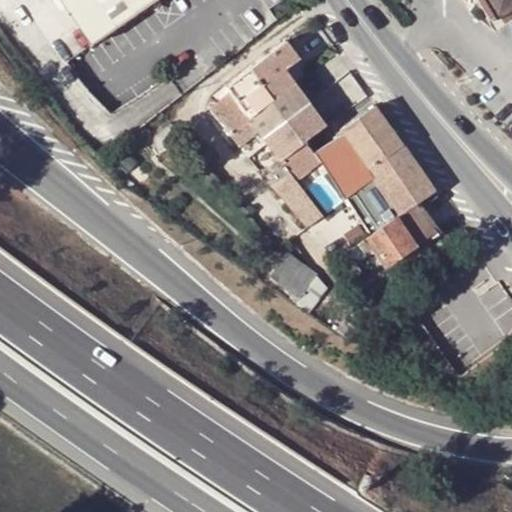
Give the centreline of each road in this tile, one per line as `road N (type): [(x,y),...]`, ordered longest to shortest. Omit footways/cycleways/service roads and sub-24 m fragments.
road 1 (motorway): [(511,450),(393,426),(0,134)]
road 2 (motorway): [(344,511),(0,264)]
road 3 (primary): [(344,0),(383,67),(511,230)]
road 4 (motorway): [(0,362),(205,511)]
road 5 (primary): [(511,175),(347,0)]
